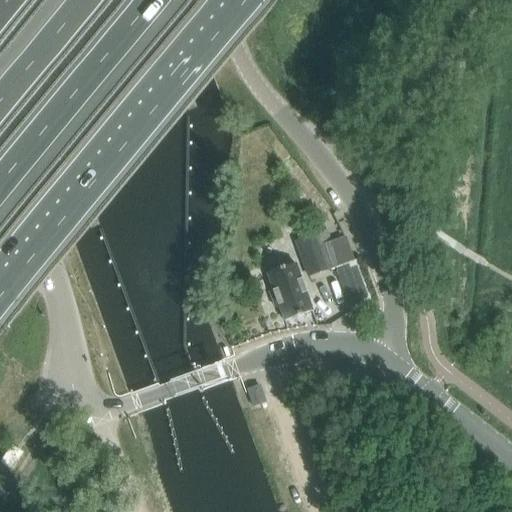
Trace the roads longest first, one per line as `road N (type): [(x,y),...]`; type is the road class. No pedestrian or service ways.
road 1 (motorway): [(0,271),(227,0)]
road 2 (tertiary): [(134,403),(92,406),(70,384),(68,319),(56,273),(0,119)]
road 3 (motorway): [(0,185),(153,0)]
road 4 (unclassified): [(341,181),(381,148),(496,0)]
road 5 (unclassified): [(341,181),(259,89),(220,0)]
road 6 (unclassified): [(377,359),(395,296),(387,263),(341,181)]
road 7 (tertiary): [(511,458),(377,359)]
road 8 (track): [(261,359),(315,511)]
road 9 (tertiary): [(377,359),(325,346),(227,368)]
road 10 (motorway): [(86,0),(0,103)]
